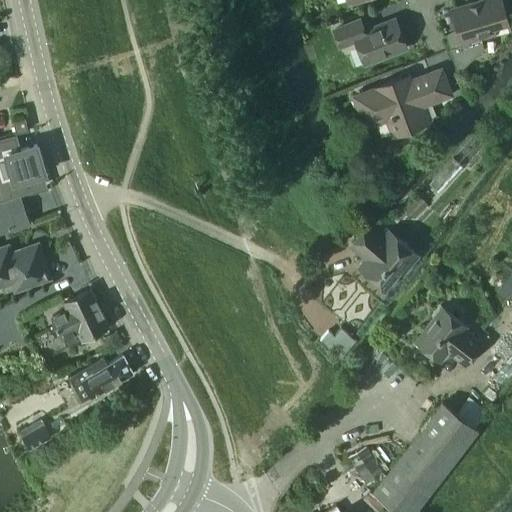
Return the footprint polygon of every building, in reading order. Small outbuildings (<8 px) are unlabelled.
[(445,36),(455,70),(461,69),(483,48),(480,37),(494,33),(492,26),(507,22),(500,0),(481,0),(450,9),(457,32),(445,36)] [(355,39),(364,63),(391,53),(389,49),(404,44),(394,19),(363,31),(359,20),(334,29),(340,45),(355,39)] [(386,118),(392,134),(425,121),(419,105),(449,93),(440,69),(402,83),(400,78),(353,95),(365,126),(386,118)] [(13,121),(16,133),(28,130),(25,118),(13,121)] [(6,153),(14,180),(44,171),(36,144),(6,153)] [(429,184),(438,193),(462,168),(452,159),(429,184)] [(402,209),(412,219),(426,205),(416,195),(402,209)] [(0,202),(0,232),(28,222),(19,196),(0,202)] [(358,267),(384,288),(400,268),(403,271),(417,254),(388,231),(383,237),(366,224),(349,244),(359,253),(361,251),(367,256),(358,267)] [(0,284),(3,292),(47,277),(36,245),(9,255),(6,247),(0,249),(0,284)] [(52,315),(57,326),(99,306),(91,288),(64,301),(67,308),(52,315)] [(63,337),(66,344),(108,324),(99,306),(57,326),(62,337),(63,337)] [(447,351),(465,365),(482,343),(464,329),(466,326),(441,307),(414,341),(440,360),(447,351)] [(321,339),(338,356),(353,340),(341,328),(334,336),(329,331),(321,339)] [(68,376),(82,400),(133,371),(123,353),(107,362),(103,355),(68,376)] [(460,405),(479,419),(486,410),(468,396),(460,405)] [(372,492),(398,511),(412,511),(476,428),(441,401),(372,492)] [(24,436),(31,447),(52,435),(45,423),(24,436)] [(344,457),(363,485),(389,467),(369,439),(344,457)]
